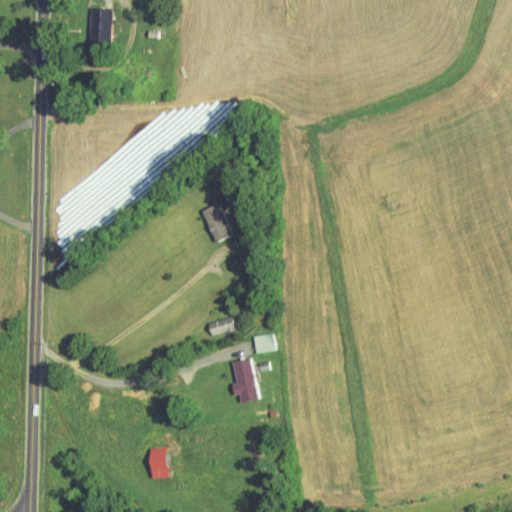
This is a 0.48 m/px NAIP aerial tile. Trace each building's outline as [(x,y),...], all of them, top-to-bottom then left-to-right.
[(104,35),(105,0),(83,0),(82,34),(104,35)] [(224,228),(210,197),(194,204),(208,235),(224,228)] [(200,316),(204,328),(218,324),(219,327),(229,324),(224,309),(200,316)] [(267,343),(264,326),(245,329),(248,346),(267,343)] [(234,396),(251,392),(244,351),(225,354),(229,376),(225,377),(227,389),(232,388),(234,396)] [(142,441),(144,471),(160,470),(159,441),(142,441)]
